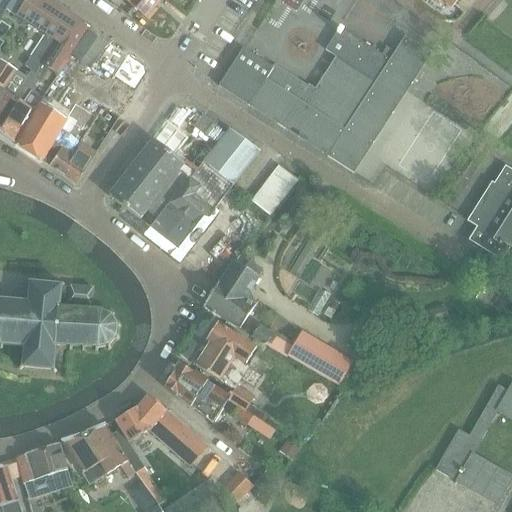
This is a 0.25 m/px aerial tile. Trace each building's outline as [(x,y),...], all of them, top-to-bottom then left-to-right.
[(0,0),(0,19),(6,10),(12,0),(0,0)] [(27,0),(12,0),(6,10),(17,17),(27,0)] [(43,34),(56,42),(60,45),(77,20),(47,0),(27,0),(17,17),(27,23),(33,28),(43,34)] [(145,19),(161,0),(128,0),(126,2),(145,19)] [(70,57),(89,28),(77,20),(60,45),(56,42),(33,78),(39,82),(48,70),(57,76),(70,57)] [(22,65),(31,71),(26,78),(4,64),(7,58),(0,54),(0,53),(0,99),(5,92),(22,103),(30,91),(32,93),(39,82),(33,78),(56,42),(43,34),(22,65)] [(72,57),(91,70),(107,47),(88,34),(72,57)] [(0,99),(0,134),(14,145),(40,104),(42,100),(32,93),(30,91),(22,103),(5,92),(0,99)] [(40,104),(14,145),(44,163),(57,144),(62,148),(73,155),(79,143),(82,139),(79,137),(84,130),(86,132),(98,115),(81,104),(69,122),(40,104)] [(203,116),(193,128),(217,146),(226,135),(203,116)] [(153,141),(108,198),(133,217),(138,221),(139,220),(150,229),(194,173),(172,156),(185,138),(166,123),(153,141)] [(259,153),(229,130),(226,135),(217,146),(203,163),(202,163),(232,187),(259,153)] [(62,148),(49,167),(76,185),(96,155),(79,143),(73,155),(62,148)] [(57,144),(44,163),(49,167),(62,148),(57,144)] [(232,187),(202,163),(194,173),(150,229),(147,233),(177,257),(232,187)] [(290,190),(297,181),(278,167),(271,176),(290,190)] [(509,249),(511,250),(511,171),(505,167),(472,219),(470,217),(466,222),(476,229),(468,242),(501,262),(509,249)] [(283,199),(290,190),(271,176),(265,184),(283,199)] [(276,208),(283,199),(265,184),(258,193),(276,208)] [(269,216),(276,208),(258,193),(251,202),(269,216)] [(465,253),(459,263),(472,271),(478,261),(465,253)] [(233,262),(219,285),(204,307),(212,312),(211,313),(213,315),(214,314),(239,330),(257,301),(247,295),(258,278),(257,278),(262,271),(249,262),(244,269),(233,262)] [(27,285),(27,290),(26,303),(8,301),(8,297),(5,297),(4,301),(0,300),(0,349),(1,350),(2,346),(22,348),(20,366),(17,369),(19,371),(22,369),(51,371),(53,374),(55,372),(52,368),(54,347),(68,348),(68,351),(71,352),(71,348),(81,349),(80,352),(84,353),(84,349),(94,350),(94,353),(97,354),(97,350),(105,348),(107,352),(110,350),(108,347),(114,340),(117,342),(119,339),(116,337),(116,328),(119,328),(119,325),(116,326),(111,318),(114,315),(111,314),(109,316),(101,312),(101,309),(98,308),(98,312),(88,311),(88,308),(90,308),(91,289),(69,287),(69,289),(61,288),(64,286),(62,284),(59,286),(30,283),(28,281),(25,283),(27,285)] [(425,315),(408,320),(414,339),(431,334),(425,315)] [(238,409),(262,425),(267,418),(249,406),(254,398),(236,387),(249,368),(245,365),(255,349),(217,324),(206,341),(210,344),(204,353),(203,352),(198,354),(194,360),(195,364),(197,365),(195,367),(233,391),(231,394),(227,402),(238,409)] [(338,387),(352,363),(301,333),(292,347),(259,327),(252,338),(265,346),(266,345),(286,358),(287,356),(338,387)] [(164,388),(212,426),(227,402),(231,394),(229,393),(227,396),(178,365),(173,374),(168,376),(164,382),(165,386),(164,388)] [(511,421),(511,384),(508,392),(498,386),(469,437),(458,431),(435,471),(494,504),(509,477),(473,456),(497,413),(511,421)] [(207,448),(148,396),(137,409),(136,408),(115,421),(129,443),(148,432),(190,468),(207,448)] [(247,426),(257,433),(262,425),(238,409),(233,417),(247,426)] [(79,437),(63,443),(89,485),(106,474),(106,475),(120,467),(127,478),(143,468),(137,458),(128,464),(104,426),(79,437)] [(287,442),(280,453),(292,461),(300,450),(287,442)] [(25,456),(15,459),(16,464),(21,478),(26,493),(29,503),(55,495),(55,493),(53,488),(71,483),(70,481),(58,444),(25,455),(25,456)] [(21,478),(16,464),(0,468),(0,507),(2,507),(3,511),(19,511),(16,502),(18,502),(11,481),(21,478)] [(238,473),(237,475),(222,491),(237,504),(253,487),(238,473)]
